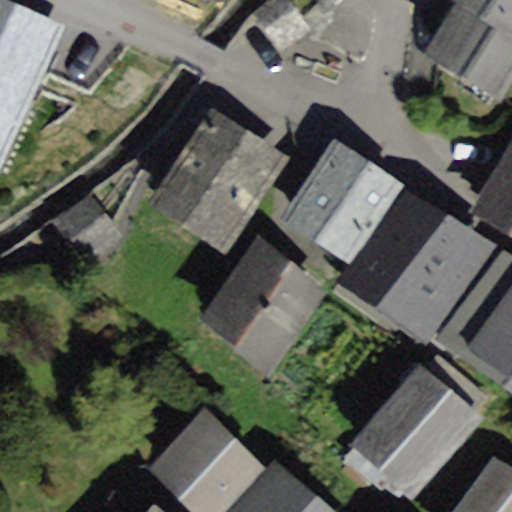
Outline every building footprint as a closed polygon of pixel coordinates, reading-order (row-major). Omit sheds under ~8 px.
[(288,0),(274,0),(257,13),(279,48),(305,26),(288,0)] [(511,56),(511,0),(405,0),(430,13),(402,54),(480,105),(511,56)] [(86,37),(8,7),(0,30),(0,83),(86,116),(108,64),(78,54),(86,37)] [(259,166),(188,119),(126,212),(196,259),(259,166)] [(511,141),(462,211),(511,245),(511,141)] [(376,195),(312,149),(259,220),(323,267),(376,195)] [(123,236),(90,194),(55,221),(88,263),(123,236)] [(468,257),(390,197),(318,290),(396,350),(468,257)] [(303,302),(237,249),(178,323),(243,375),(303,302)] [(511,280),(485,264),(430,350),(511,401),(511,280)] [(457,425),(402,377),(335,452),(390,501),(457,425)] [(168,511),(202,511),(240,474),(186,421),(132,477),(168,511)] [(511,511),(511,490),(479,469),(445,511),(511,511)] [(304,511),(258,471),(221,511),(304,511)]
